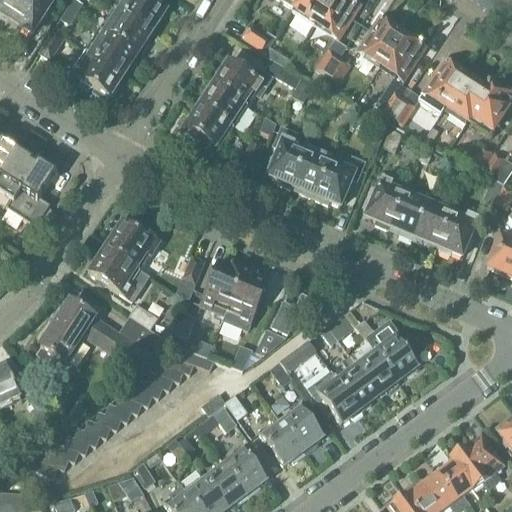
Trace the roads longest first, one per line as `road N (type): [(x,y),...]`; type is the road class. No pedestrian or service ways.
road 1 (residential): [(511,334),(119,157)]
road 2 (residential): [(511,361),(308,511)]
road 3 (residential): [(119,157),(32,293),(0,324)]
road 4 (residential): [(223,0),(119,157)]
road 5 (residential): [(119,157),(0,79)]
